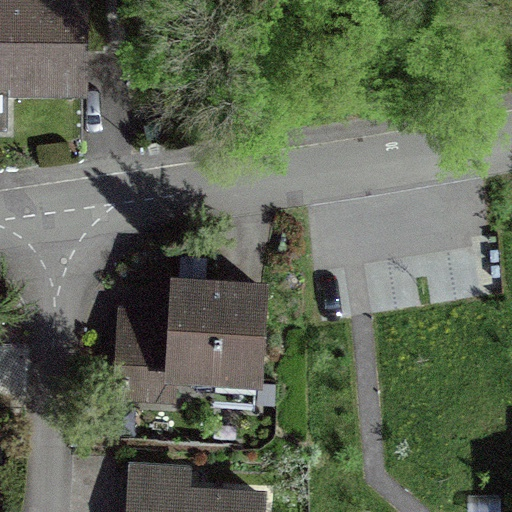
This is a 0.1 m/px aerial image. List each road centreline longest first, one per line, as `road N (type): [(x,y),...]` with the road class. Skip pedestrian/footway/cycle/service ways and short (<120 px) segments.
road 1 (residential): [(511,145),(62,211)]
road 2 (residential): [(62,211),(45,511)]
